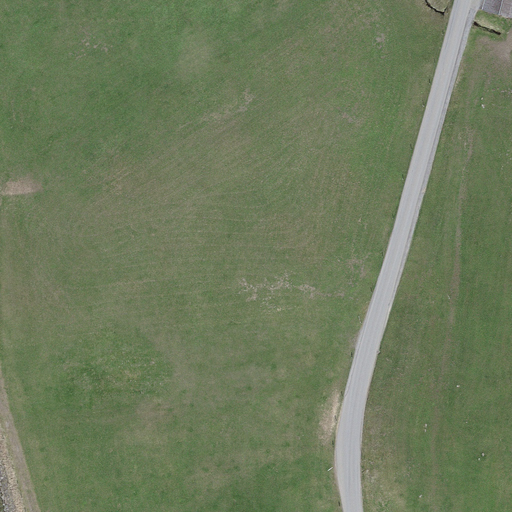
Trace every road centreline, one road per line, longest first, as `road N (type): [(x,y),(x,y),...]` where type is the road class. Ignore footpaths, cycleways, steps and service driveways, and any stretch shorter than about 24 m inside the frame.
road 1 (unclassified): [(353,511),(352,420),(464,0)]
road 2 (track): [(35,511),(0,385)]
